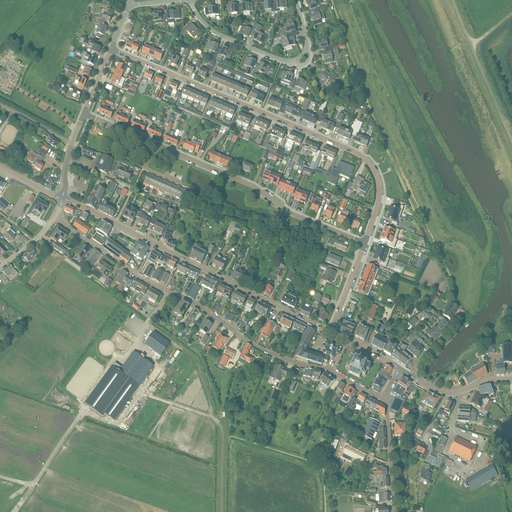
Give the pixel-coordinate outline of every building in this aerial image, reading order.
[(275,12),(275,14),(278,13),(277,12),(280,11),(280,9),(287,8),(286,0),(283,0),(276,1),(277,4),(274,4),(274,12),(275,12)] [(312,9),(313,12),(324,9),(322,6),(317,8),(316,5),(320,4),(318,0),(309,0),(306,1),(309,10),(312,9)] [(272,12),(274,12),(274,4),(271,4),(270,1),(261,2),(261,7),(262,11),(271,10),(272,12)] [(243,7),(240,7),(241,15),(244,15),(244,16),(250,15),(250,12),(253,12),(253,8),(252,3),(243,4),(243,7)] [(237,5),(227,6),(227,11),(228,14),(238,13),(238,15),(241,15),(240,7),(237,8),(237,5)] [(218,6),(205,8),(206,16),(219,15),(218,6)] [(99,18),(106,21),(109,22),(113,11),(107,9),(103,16),(100,15),(99,18)] [(324,9),(313,12),(314,15),(311,16),(314,25),(319,24),(322,23),(321,20),(325,19),(323,12),(325,12),(324,9)] [(167,15),(164,15),(165,25),(165,26),(168,26),(167,23),(174,23),(173,20),(177,19),(180,19),(180,10),(176,11),(167,12),(167,15)] [(161,12),(151,13),(152,18),(152,22),(155,21),(155,24),(163,23),(163,26),(165,25),(164,15),(161,15),(161,12)] [(106,21),(99,18),(98,23),(100,24),(99,27),(100,28),(96,37),(99,39),(101,35),(103,36),(107,27),(104,25),(106,21)] [(286,29),(278,32),(280,38),(293,34),(292,31),(295,30),(292,20),(291,20),(291,19),(283,21),(284,23),(286,29)] [(183,33),(186,30),(193,38),(196,36),(200,33),(190,23),(187,27),(181,31),(183,33)] [(249,35),(252,36),(257,25),(255,28),(252,27),(251,30),(243,26),(241,29),(239,34),(248,38),(249,35)] [(257,25),(252,36),(255,37),(253,40),(262,44),(264,39),(266,36),(260,33),(263,27),(257,25)] [(281,41),(280,41),(283,49),(286,48),(287,50),(292,49),(291,46),(295,45),(294,41),(295,40),(293,34),(280,38),(281,41)] [(134,44),(131,50),(137,52),(141,44),(137,42),(139,38),(137,37),(136,39),(135,42),(134,44)] [(324,48),(325,50),(335,48),(334,45),(328,47),(325,37),(317,39),(319,49),(324,48)] [(212,60),(215,61),(220,49),(217,48),(219,45),(210,42),(208,46),(206,49),(212,52),(211,54),(214,55),(212,60)] [(94,48),(93,52),(98,54),(101,48),(95,46),(89,43),(88,46),(94,48)] [(142,52),(148,55),(151,48),(145,45),(142,52)] [(148,55),(154,57),(157,51),(154,49),(155,47),(152,46),(151,48),(148,55)] [(335,48),(325,50),(326,53),(323,54),(325,63),(333,62),(332,56),(339,54),(337,47),(335,48)] [(220,49),(215,61),(216,59),(221,61),(223,56),(230,59),(231,56),(233,51),(224,48),(223,50),(220,49)] [(157,51),(154,57),(161,60),(164,54),(157,51)] [(171,56),(169,60),(172,62),(170,64),(178,67),(181,60),(182,56),(178,54),(177,58),(171,56)] [(84,62),(87,63),(93,66),(96,59),(90,56),(90,57),(86,55),(84,62)] [(245,74),(252,77),(257,65),(255,64),(256,61),(247,57),(244,65),(248,67),(245,74)] [(188,65),(188,66),(186,71),(192,73),(195,67),(198,69),(201,62),(195,59),(192,66),(188,65)] [(201,68),(200,71),(198,76),(205,79),(208,71),(211,73),(213,68),(216,61),(215,61),(212,60),(209,67),(206,66),(205,70),(201,68)] [(119,64),(117,69),(124,72),(127,63),(124,62),(122,65),(119,64)] [(257,65),(252,77),(254,72),(257,74),(258,71),(267,75),(270,67),(261,63),(260,66),(257,65)] [(66,66),(64,69),(76,74),(78,71),(66,66)] [(84,71),(83,74),(89,77),(92,70),(85,68),(82,66),(80,69),(84,71)] [(117,69),(114,75),(121,78),(124,72),(117,69)] [(317,80),(320,84),(323,86),(328,81),(331,84),(335,80),(335,79),(337,78),(331,72),(329,74),(326,71),(317,80)] [(147,72),(145,76),(143,80),(146,81),(148,79),(151,80),(154,75),(147,72)] [(281,80),(280,82),(290,85),(289,87),(292,88),(294,81),(292,80),(293,75),(284,72),(283,76),(281,80)] [(128,74),(126,79),(134,82),(136,77),(130,75),(128,74)] [(122,85),(125,79),(121,78),(114,75),(112,80),(113,80),(111,83),(118,86),(119,84),(122,85)] [(211,81),(217,84),(220,77),(214,75),(211,81)] [(157,76),(155,81),(154,84),(157,86),(158,83),(161,85),(162,84),(164,79),(157,76)] [(74,84),(78,85),(77,88),(83,90),(87,81),(81,79),(77,77),(74,84)] [(217,84),(223,86),(226,80),(220,77),(217,84)] [(247,80),(244,86),(245,86),(248,80),(253,82),(254,80),(248,77),(247,80)] [(292,88),(291,91),(293,92),(293,91),(300,93),(301,89),(304,90),(307,82),(298,79),(297,82),(294,81),(292,88)] [(223,86),(229,89),(232,82),(226,80),(223,86)] [(179,85),(171,82),(169,88),(168,91),(167,90),(165,94),(170,96),(173,89),(176,91),(177,90),(179,85)] [(229,89),(235,91),(238,85),(232,82),(229,89)] [(235,91),(241,94),(244,87),(238,85),(235,91)] [(127,93),(134,95),(137,89),(130,86),(127,93)] [(244,87),(241,94),(247,97),(250,90),(244,87)] [(71,97),(79,101),(79,98),(80,99),(80,97),(82,93),(70,88),(66,97),(70,98),(71,97)] [(182,95),(188,97),(191,91),(185,88),(182,95)] [(155,98),(161,101),(162,98),(164,92),(159,90),(155,98)] [(188,97),(194,100),(197,93),(191,91),(188,97)] [(250,98),(256,100),(259,94),(252,91),(250,98)] [(194,100),(200,102),(203,96),(197,93),(194,100)] [(256,100),(262,103),(264,98),(265,96),(259,94),(256,100)] [(203,96),(200,102),(206,105),(209,98),(203,96)] [(268,105),(274,108),(277,101),(271,98),(268,105)] [(281,108),(283,109),(287,101),(281,99),(281,100),(278,98),(277,101),(274,108),(280,110),(281,108)] [(209,106),(215,108),(217,102),(211,99),(209,106)] [(285,113),(291,115),(295,105),(287,101),(283,109),(286,110),(285,113)] [(215,108),(221,111),(224,104),(217,102),(215,108)] [(98,112),(105,115),(107,109),(104,108),(105,107),(104,107),(105,105),(103,104),(102,106),(101,106),(98,112)] [(221,111),(227,113),(230,107),(224,104),(221,111)] [(295,105),(291,115),(297,118),(299,113),(302,107),(295,105)] [(107,109),(105,115),(111,118),(113,113),(115,108),(112,107),(111,110),(107,109)] [(230,107),(227,113),(233,116),(236,109),(230,107)] [(115,119),(121,122),(124,116),(121,115),(121,114),(121,112),(119,111),(118,113),(118,112),(117,115),(115,119)] [(241,126),(243,123),(246,116),(240,113),(238,118),(235,117),(233,122),(238,123),(237,125),(241,126)] [(302,120),(308,122),(311,115),(305,113),(302,120)] [(316,121),(318,122),(321,115),(316,113),(314,117),(311,115),(308,122),(315,125),(316,121)] [(124,116),(121,122),(128,125),(130,120),(131,118),(130,118),(131,116),(128,115),(127,117),(124,116)] [(320,127),(325,130),(329,123),(325,121),(326,118),(321,116),(322,115),(321,115),(318,122),(321,123),(320,127)] [(246,116),(243,123),(249,126),(250,123),(252,118),(246,116)] [(351,134),(354,136),(360,120),(358,118),(352,132),(346,130),(343,137),(349,140),(351,134)] [(256,130),(259,131),(263,121),(257,119),(254,126),(257,128),(256,130)] [(131,126),(138,129),(140,123),(137,122),(138,121),(136,120),(134,120),(133,122),(131,126)] [(222,125),(228,128),(230,122),(224,120),(222,125)] [(354,142),(360,144),(363,137),(364,135),(358,132),(363,121),(360,120),(354,136),(356,137),(354,142)] [(263,121),(259,131),(262,132),(263,130),(266,131),(269,124),(263,121)] [(140,123),(138,129),(144,132),(146,127),(147,125),(146,125),(147,123),(144,122),(143,124),(140,123)] [(337,135),(343,137),(347,128),(341,126),(342,123),(339,122),(335,132),(337,133),(337,135)] [(329,123),(325,130),(332,132),(335,125),(329,123)] [(148,133),(154,136),(157,130),(154,128),(151,126),(150,129),(148,133)] [(272,139),(275,140),(279,130),(273,127),(270,135),(273,136),(272,139)] [(157,130),(154,136),(160,139),(162,134),(164,131),(159,128),(158,131),(157,130)] [(279,130),(275,140),(278,141),(279,138),(282,140),(285,133),(279,130)] [(164,140),(171,143),(173,137),(170,136),(171,134),(169,132),(168,134),(167,133),(166,136),(164,140)] [(259,146),(262,147),(268,135),(265,133),(259,146)] [(288,140),(286,144),(292,146),(294,142),(297,135),(291,133),(289,137),(288,140)] [(56,147),(60,143),(46,134),(42,139),(54,147),(54,146),(56,147)] [(262,147),(265,149),(271,136),(268,135),(262,147)] [(297,135),(294,142),(300,145),(301,143),(303,138),(297,135)] [(173,137),(171,143),(177,146),(179,141),(180,139),(180,137),(178,136),(176,139),(173,137)] [(183,148),(188,151),(194,137),(191,144),(183,140),(181,144),(184,145),(183,148)] [(188,151),(193,153),(195,150),(198,151),(201,144),(195,142),(197,139),(196,138),(194,137),(188,151)] [(360,144),(366,147),(369,140),(363,137),(360,144)] [(209,144),(204,142),(200,151),(204,152),(209,144)] [(309,155),(313,144),(307,142),(305,146),(304,149),(310,152),(309,155)] [(313,144),(309,155),(311,156),(313,153),(316,154),(317,152),(319,147),(313,144)] [(5,149),(6,149),(1,146),(0,148),(0,153),(3,155),(3,153),(7,155),(9,151),(5,149)] [(42,146),(38,153),(45,156),(47,152),(41,149),(43,146),(42,146)] [(95,152),(83,147),(81,153),(92,157),(95,152)] [(321,156),(321,157),(324,158),(324,159),(323,161),(326,162),(328,157),(331,150),(325,147),(323,152),(321,154),(322,154),(321,156)] [(331,150),(328,157),(329,157),(334,159),(337,152),(331,150)] [(209,160),(215,162),(218,155),(209,151),(208,155),(211,156),(209,160)] [(113,160),(95,152),(92,157),(95,159),(92,167),(108,174),(113,160)] [(270,152),(267,158),(268,158),(276,162),(278,157),(279,155),(276,154),(270,152)] [(34,167),(40,171),(43,165),(40,164),(43,158),(38,155),(37,158),(31,155),(28,160),(34,163),(33,165),(35,166),(34,167)] [(220,164),(225,166),(228,159),(223,157),(220,164)] [(228,159),(225,166),(230,168),(233,161),(228,159)] [(329,176),(327,182),(335,186),(340,175),(345,177),(349,179),(354,168),(354,169),(347,165),(346,166),(344,165),(344,164),(340,161),(336,170),(333,168),(332,170),(329,176)] [(244,163),(240,162),(239,165),(242,166),(241,169),(250,173),(253,167),(244,163)] [(315,163),(312,169),(321,173),(322,170),(317,168),(318,164),(315,163)] [(118,173),(117,175),(129,180),(130,177),(131,177),(131,176),(132,173),(131,172),(131,171),(118,165),(115,171),(118,173)] [(267,169),(263,180),(268,182),(272,171),(267,169)] [(272,171),(268,182),(273,184),(276,175),(277,173),(272,171)] [(44,187),(50,190),(54,182),(58,184),(58,181),(50,177),(49,177),(49,176),(44,174),(42,179),(47,181),(44,187)] [(147,184),(150,186),(154,176),(153,175),(152,176),(148,174),(144,183),(145,182),(148,183),(147,184)] [(276,175),(273,184),(278,186),(281,177),(276,175)] [(154,187),(157,188),(161,179),(159,178),(159,179),(154,177),(155,176),(154,176),(150,186),(151,186),(151,185),(154,186),(154,187)] [(358,189),(361,190),(359,194),(364,197),(370,185),(364,182),(364,183),(363,182),(364,180),(357,176),(353,184),(350,182),(346,189),(351,192),(353,189),(356,190),(358,187),(359,188),(358,189)] [(160,190),(163,191),(167,182),(165,181),(165,182),(161,180),(161,179),(157,188),(157,189),(157,188),(161,189),(160,190)] [(282,179),(278,189),(283,191),(287,181),(282,179)] [(287,181),(283,191),(288,193),(292,183),(287,181)] [(167,193),(170,194),(174,185),(172,184),(171,184),(167,183),(168,182),(167,182),(163,191),(164,190),(167,192),(167,193)] [(292,183),(288,193),(293,195),(293,193),(296,187),(297,185),(292,183)] [(173,195),(176,197),(180,187),(178,186),(178,187),(173,185),(174,185),(170,194),(170,193),(173,194),(173,195)] [(98,200),(98,201),(99,202),(105,191),(98,187),(93,198),(94,198),(98,200)] [(176,197),(177,196),(180,197),(179,198),(183,200),(187,190),(185,189),(184,190),(180,188),(180,187),(176,197)] [(296,187),(293,193),(296,194),(294,199),(300,202),(303,192),(298,190),(298,188),(296,187)] [(303,192),(300,202),(305,204),(307,199),(310,200),(312,194),(310,193),(309,195),(303,192)] [(0,198),(0,208),(3,211),(8,205),(0,198)] [(315,200),(313,204),(311,209),(314,210),(313,212),(317,213),(321,202),(320,202),(321,199),(317,198),(316,200),(315,200)] [(34,211),(32,214),(38,217),(42,211),(44,212),(48,206),(39,200),(35,207),(36,208),(34,211)] [(98,210),(103,213),(106,206),(108,201),(105,200),(103,204),(101,204),(98,210)] [(66,205),(64,211),(70,213),(69,215),(72,216),(75,210),(75,209),(66,205)] [(103,213),(108,215),(112,209),(106,206),(103,213)] [(328,206),(325,214),(328,216),(327,217),(331,218),(332,214),(335,208),(328,206)] [(390,208),(387,213),(398,217),(400,218),(404,206),(401,206),(400,208),(397,207),(396,210),(390,208)] [(139,213),(128,207),(124,216),(133,221),(135,216),(137,217),(139,213)] [(108,215),(113,218),(116,211),(112,209),(108,215)] [(342,211),(340,217),(338,221),(342,223),(342,221),(345,223),(349,214),(348,214),(349,212),(345,211),(344,212),(342,211)] [(137,223),(143,226),(146,218),(148,215),(143,213),(140,212),(137,217),(140,218),(137,223)] [(89,215),(84,213),(80,219),(85,222),(89,215)] [(387,213),(385,219),(392,221),(391,224),(397,227),(398,223),(396,223),(398,217),(387,213)] [(150,223),(152,225),(155,219),(152,218),(151,220),(146,218),(143,226),(147,228),(150,223)] [(152,230),(157,233),(161,225),(157,223),(158,221),(155,219),(152,225),(154,226),(152,230)] [(73,226),(80,231),(84,224),(77,220),(73,226)] [(361,222),(355,220),(352,227),(355,228),(356,227),(359,228),(361,222)] [(93,239),(103,246),(107,240),(109,237),(107,236),(112,227),(102,221),(97,230),(98,231),(97,231),(98,232),(93,239)] [(80,231),(86,235),(90,229),(84,224),(80,231)] [(161,225),(157,233),(162,235),(162,234),(165,236),(169,226),(165,224),(164,226),(161,225)] [(58,227),(50,238),(57,242),(60,237),(65,240),(68,235),(58,227)] [(167,232),(163,240),(168,242),(166,246),(174,250),(177,245),(171,242),(172,238),(170,237),(171,234),(170,234),(172,229),(169,227),(167,232)] [(383,233),(383,234),(396,239),(399,230),(392,228),(391,231),(385,229),(384,230),(384,229),(383,233)] [(4,238),(6,240),(9,243),(15,238),(13,236),(15,234),(9,229),(7,231),(8,233),(4,238)] [(383,234),(381,240),(387,242),(386,245),(394,248),(397,239),(396,239),(383,234)] [(328,244),(334,246),(345,251),(347,245),(336,241),(334,241),(335,240),(330,238),(328,244)] [(102,247),(127,265),(128,263),(129,263),(133,257),(110,240),(109,241),(107,240),(103,246),(102,247)] [(131,254),(142,260),(149,248),(138,242),(131,254)] [(56,243),(53,247),(64,254),(67,250),(56,243)] [(190,258),(195,261),(200,251),(200,250),(202,246),(196,243),(194,248),(195,248),(190,258)] [(79,250),(76,254),(79,256),(77,258),(80,260),(82,258),(86,253),(88,255),(89,254),(92,249),(89,247),(88,249),(84,245),(80,251),(79,250)] [(34,251),(39,257),(44,253),(39,247),(34,251)] [(378,248),(376,254),(388,258),(391,250),(385,248),(384,251),(378,248)] [(94,249),(91,253),(83,265),(89,270),(101,254),(94,249)] [(23,257),(27,260),(28,262),(36,255),(31,250),(23,257)] [(148,260),(148,261),(155,266),(157,263),(159,260),(161,256),(154,251),(148,260)] [(200,251),(195,261),(201,264),(206,253),(200,251)] [(165,263),(167,264),(168,263),(168,262),(170,258),(163,254),(160,261),(159,260),(157,263),(163,267),(165,263)] [(329,254),(326,262),(338,267),(342,259),(329,254)] [(375,255),(374,258),(374,259),(374,260),(380,262),(379,265),(386,267),(389,259),(388,258),(376,254),(375,255)] [(212,266),(217,268),(222,258),(217,256),(212,266)] [(222,258),(217,268),(222,271),(227,261),(222,258)] [(168,263),(167,264),(168,265),(168,266),(174,269),(175,267),(177,262),(171,259),(169,263),(168,263)] [(102,262),(99,266),(97,269),(96,270),(101,273),(101,272),(107,276),(112,269),(102,262)] [(181,264),(178,268),(177,271),(186,275),(187,272),(189,268),(181,264)] [(8,278),(11,276),(13,278),(18,274),(13,268),(9,265),(2,272),(8,278)] [(368,266),(366,271),(376,275),(378,270),(368,266)] [(148,267),(144,276),(149,279),(153,270),(148,267)] [(186,276),(187,277),(190,278),(190,276),(196,279),(199,272),(190,267),(188,272),(186,276)] [(281,276),(283,270),(279,268),(277,272),(274,270),(273,271),(272,275),(275,277),(276,274),(281,276)] [(152,279),(159,283),(164,272),(157,269),(152,279)] [(328,283),(329,283),(331,283),(334,276),(335,276),(336,272),(328,269),(324,277),(322,276),(321,280),(327,282),(328,283)] [(120,274),(115,282),(119,285),(116,289),(120,291),(121,289),(124,285),(124,284),(130,287),(132,283),(134,279),(127,275),(128,274),(122,270),(120,274)] [(237,270),(234,276),(242,280),(246,274),(237,270)] [(286,280),(291,282),(292,279),(294,280),(296,276),(294,275),(295,273),(291,271),(286,280)] [(366,271),(364,276),(374,280),(376,275),(366,271)] [(165,273),(163,277),(161,281),(165,283),(167,279),(169,275),(165,273)] [(0,280),(4,283),(6,285),(9,282),(7,280),(8,280),(4,276),(0,280)] [(202,285),(207,288),(212,278),(207,276),(205,280),(202,285)] [(364,276),(362,281),(372,285),(374,280),(364,276)] [(198,277),(196,282),(195,283),(199,286),(203,280),(198,277)] [(104,284),(109,287),(112,281),(107,278),(104,284)] [(212,278),(207,288),(213,291),(216,286),(218,282),(212,278)] [(138,291),(141,292),(145,285),(135,279),(130,288),(137,292),(138,291)] [(362,281),(360,286),(370,290),(372,285),(362,281)] [(181,294),(186,296),(188,291),(192,284),(187,282),(183,289),(181,294)] [(267,285),(265,288),(263,293),(269,296),(271,291),(271,292),(273,289),(273,288),(271,288),(273,284),(269,282),(267,286),(267,285)] [(187,296),(194,300),(196,296),(201,288),(194,284),(190,292),(187,296)] [(137,299),(139,300),(143,294),(145,295),(146,291),(149,287),(145,285),(141,292),(137,299)] [(217,293),(223,296),(227,288),(221,285),(218,290),(217,293)] [(360,286),(358,292),(368,296),(370,290),(360,286)] [(227,288),(223,296),(228,299),(230,296),(232,291),(227,288)] [(150,289),(148,293),(143,301),(146,303),(149,298),(156,302),(160,294),(150,289)] [(231,301),(237,303),(241,295),(235,292),(231,301)] [(281,303),(294,309),(299,299),(287,293),(281,303)] [(241,295),(237,303),(243,306),(247,298),(241,295)] [(321,301),(328,304),(330,301),(328,300),(330,298),(325,295),(324,298),(322,298),(321,301)] [(247,304),(245,308),(244,310),(250,313),(253,307),(255,302),(249,299),(247,304)] [(182,301),(180,305),(175,313),(182,318),(187,309),(190,305),(182,301)] [(261,314),(266,316),(270,308),(260,302),(258,307),(255,311),(261,314)] [(443,315),(446,317),(451,320),(459,308),(454,305),(451,303),(443,315)] [(367,318),(373,320),(378,307),(372,304),(367,318)] [(300,313),(309,317),(311,313),(312,309),(303,306),(300,313)] [(194,308),(191,312),(187,320),(191,322),(193,318),(194,319),(197,315),(199,311),(194,308)] [(317,318),(325,322),(328,315),(324,313),(326,311),(322,309),(317,318)] [(281,314),(277,323),(290,329),(294,320),(281,314)] [(340,331),(346,333),(350,323),(351,320),(345,318),(340,331)] [(205,320),(203,324),(200,330),(206,334),(212,324),(205,320)] [(291,328),(303,334),(307,326),(295,320),(291,328)] [(437,328),(441,332),(448,324),(443,320),(441,324),(440,324),(437,328)] [(234,327),(239,329),(243,331),(244,328),(243,327),(245,324),(237,321),(234,327)] [(269,321),(266,328),(264,327),(260,333),(269,338),(276,324),(269,321)] [(350,323),(346,333),(351,335),(355,325),(350,323)] [(371,345),(383,351),(385,347),(390,339),(388,338),(386,341),(382,339),(383,336),(378,333),(380,329),(383,331),(386,327),(383,325),(382,326),(377,323),(372,331),(377,334),(374,340),(371,345)] [(184,325),(179,333),(184,335),(185,332),(187,333),(190,329),(184,325)] [(355,337),(364,341),(369,330),(359,326),(355,337)] [(431,330),(438,336),(441,332),(437,328),(434,326),(431,330)] [(297,349),(294,356),(296,356),(296,357),(322,365),(323,361),(327,362),(329,357),(325,355),(325,357),(306,351),(308,347),(315,332),(308,328),(300,344),(298,349),(297,349)] [(425,332),(434,341),(438,336),(431,330),(428,328),(425,332)] [(143,342),(161,355),(170,343),(158,334),(156,337),(150,332),(143,342)] [(221,333),(218,337),(216,339),(217,340),(212,347),(218,351),(223,344),(224,345),(228,338),(221,333)] [(327,340),(323,348),(325,349),(323,354),(325,355),(329,357),(334,359),(336,354),(338,355),(342,347),(337,344),(336,347),(331,344),(332,342),(327,340)] [(383,352),(391,356),(393,352),(396,346),(389,342),(386,347),(383,352)] [(407,350),(412,354),(416,357),(423,349),(414,342),(407,350)] [(391,356),(398,361),(405,352),(404,351),(407,347),(402,343),(398,348),(394,352),(391,356)] [(246,344),(241,355),(239,358),(245,361),(245,360),(250,363),(253,358),(247,355),(252,346),(246,344)] [(496,370),(496,372),(496,375),(505,375),(505,366),(505,363),(506,363),(511,363),(511,344),(502,344),(503,361),(500,361),(500,363),(496,363),(496,370)] [(224,353),(227,355),(233,358),(235,353),(227,348),(224,353)] [(115,363),(85,403),(102,416),(105,413),(114,420),(153,366),(133,352),(122,368),(115,363)] [(398,361),(405,367),(412,359),(406,354),(407,354),(405,352),(398,361)] [(368,359),(357,354),(356,356),(355,356),(354,357),(352,356),(346,367),(349,368),(348,370),(349,370),(348,373),(359,378),(361,376),(362,376),(363,375),(365,376),(367,371),(368,372),(369,370),(368,370),(370,365),(368,364),(368,362),(367,362),(368,359)] [(274,370),(275,368),(274,368),(275,365),(270,363),(266,372),(271,374),(273,370),(274,370)] [(463,377),(468,385),(487,374),(485,370),(483,364),(475,369),(471,371),(471,373),(463,377)] [(276,365),(271,377),(280,381),(281,377),(286,379),(287,377),(289,371),(285,369),(285,368),(284,368),(283,369),(282,368),(280,367),(276,365)] [(382,370),(389,374),(392,369),(386,365),(382,370)] [(304,375),(306,376),(305,380),(309,381),(312,378),(312,377),(313,375),(314,371),(305,369),(304,375)] [(377,375),(379,376),(379,375),(386,380),(390,375),(389,374),(382,370),(380,369),(379,371),(381,372),(380,373),(378,372),(377,375)] [(321,372),(314,371),(313,375),(312,377),(315,378),(314,380),(319,380),(319,377),(320,377),(321,372)] [(322,383),(326,386),(329,388),(332,384),(335,380),(326,373),(319,381),(322,383)] [(374,384),(381,388),(382,388),(386,380),(379,375),(379,376),(374,384)] [(389,410),(395,413),(398,414),(404,401),(408,397),(404,394),(411,383),(402,377),(397,384),(391,394),(395,397),(389,410)] [(288,390),(294,394),(299,384),(292,381),(288,390)] [(340,382),(337,387),(336,389),(342,392),(343,390),(345,385),(340,382)] [(477,388),(480,396),(481,396),(488,394),(491,400),(495,398),(492,390),(490,385),(486,385),(477,388)] [(346,391),(341,400),(347,403),(350,398),(352,395),(355,397),(357,392),(348,387),(346,391)] [(426,405),(427,406),(434,396),(428,392),(422,403),(420,402),(418,406),(422,409),(426,405)] [(353,397),(346,411),(352,414),(356,405),(361,407),(364,403),(364,402),(367,397),(360,394),(358,398),(357,400),(353,397)] [(471,404),(476,406),(487,412),(492,403),(481,396),(480,396),(476,394),(471,404)] [(434,396),(427,406),(435,410),(440,399),(434,396)] [(369,408),(373,400),(368,397),(366,402),(364,405),(369,408)] [(375,410),(378,403),(373,400),(369,408),(370,408),(370,407),(375,410)] [(374,411),(385,416),(385,406),(378,403),(375,410),(374,411)] [(450,404),(448,403),(445,410),(444,412),(447,413),(448,411),(451,412),(452,409),(454,405),(451,403),(450,404)] [(459,407),(458,412),(457,420),(475,423),(476,415),(475,414),(470,413),(470,408),(459,407)] [(369,419),(362,436),(372,440),(379,423),(369,419)] [(395,435),(407,435),(408,426),(405,424),(395,424),(395,435)] [(334,436),(328,450),(334,452),(340,438),(334,436)] [(412,439),(407,436),(405,440),(418,447),(416,451),(419,452),(417,456),(422,459),(423,456),(426,457),(428,453),(425,451),(427,448),(420,445),(421,443),(412,439)] [(438,444),(435,451),(441,454),(447,439),(442,437),(439,444),(438,444)] [(456,437),(449,451),(470,461),(477,447),(456,437)] [(349,456),(358,461),(362,463),(366,456),(361,454),(346,446),(342,453),(349,456)] [(428,463),(432,465),(439,468),(445,457),(439,454),(439,453),(433,451),(429,459),(428,463)] [(427,482),(429,483),(430,483),(432,474),(429,473),(430,465),(423,463),(420,478),(423,479),(423,480),(427,481),(427,482)] [(373,466),(373,469),(377,469),(377,476),(382,476),(387,476),(387,468),(384,469),(383,465),(373,466)] [(491,465),(477,474),(483,485),(498,476),(491,465)] [(388,478),(383,478),(382,478),(383,483),(380,484),(380,488),(384,488),(389,488),(388,478)] [(376,502),(379,501),(379,503),(390,502),(389,494),(376,495),(376,502)]
